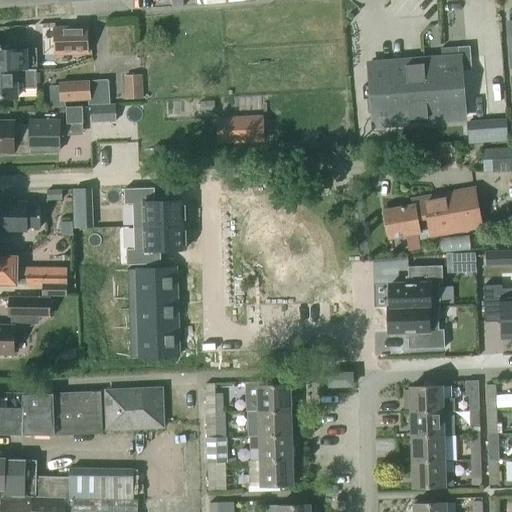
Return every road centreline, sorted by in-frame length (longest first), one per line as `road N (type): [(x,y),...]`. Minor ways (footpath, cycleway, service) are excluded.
road 1 (residential): [(213,174),(217,339),(365,335)]
road 2 (residential): [(213,174),(0,184)]
road 3 (residential): [(357,167),(213,174)]
road 4 (residential): [(374,388),(406,376),(511,373)]
road 5 (residential): [(369,511),(374,388)]
